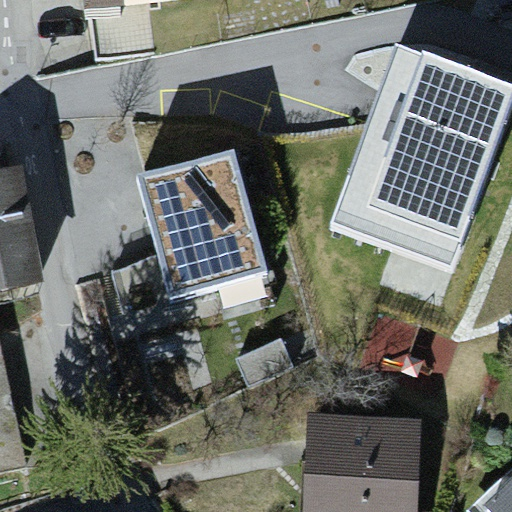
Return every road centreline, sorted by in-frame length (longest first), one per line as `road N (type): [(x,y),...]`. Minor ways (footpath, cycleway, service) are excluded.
road 1 (residential): [(8,62),(91,430),(136,511)]
road 2 (unknown): [(20,118),(124,104),(303,115)]
